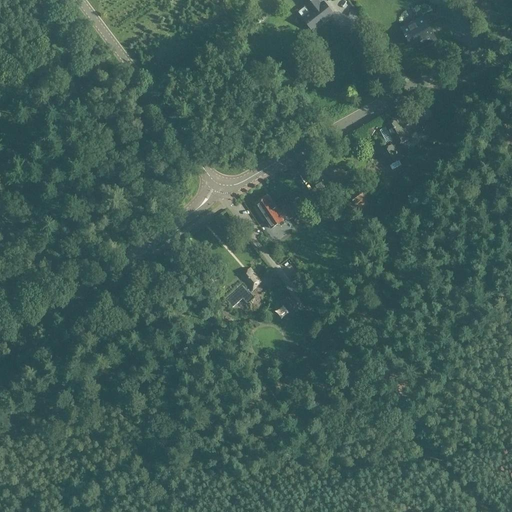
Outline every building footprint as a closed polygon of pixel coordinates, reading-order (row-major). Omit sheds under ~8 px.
[(324,4),(322,6),(317,0),(316,0),(309,6),(314,12),(305,19),(314,31),(334,16),(324,4)] [(414,38),(420,50),(436,41),(430,30),(431,30),(425,18),(402,30),(408,41),(414,38)] [(434,116),(421,124),(427,135),(441,127),(434,116)] [(393,146),(382,152),(389,167),(401,160),(395,149),(398,147),(409,141),(398,120),(386,127),(394,141),(391,143),(393,146)] [(325,188),(322,183),(316,187),(319,192),(325,188)] [(279,214),(268,198),(256,206),(271,229),(283,221),(279,214)] [(299,214),(292,204),(285,209),(294,222),(300,218),(297,215),(299,214)] [(243,285),(236,291),(226,300),(233,307),(243,299),(247,304),(254,298),(250,293),(253,290),(254,291),(263,282),(251,270),(241,278),(250,287),(247,290),(243,285)] [(293,317),(301,311),(297,305),(297,304),(289,295),(280,302),(293,317)] [(290,386),(311,372),(306,365),(286,379),(290,386)]
